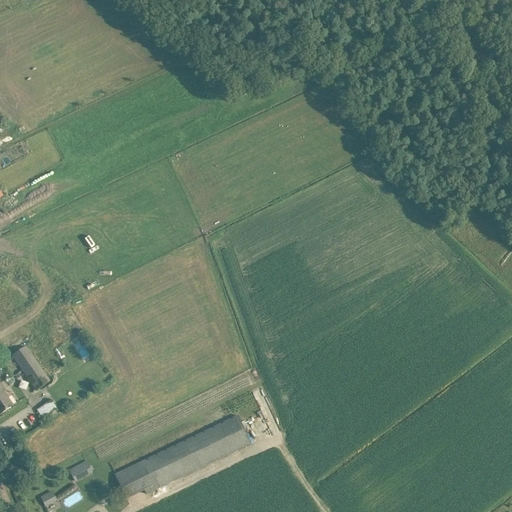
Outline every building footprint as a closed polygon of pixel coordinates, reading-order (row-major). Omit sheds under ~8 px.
[(51,315),(66,343),(87,331),(71,303),(51,315)] [(13,350),(43,328),(35,318),(6,340),(13,350)] [(26,347),(14,355),(37,389),(49,381),(26,347)] [(0,414),(8,409),(12,406),(3,392),(5,391),(0,383),(0,414)] [(50,415),(44,405),(36,409),(42,420),(50,415)] [(246,435),(240,422),(237,416),(115,474),(120,485),(122,490),(127,499),(144,490),(146,494),(156,490),(238,450),(251,444),(246,435)] [(86,461),(69,470),(75,482),(93,472),(86,461)] [(57,500),(56,498),(52,491),(41,497),(45,506),(57,500)]
